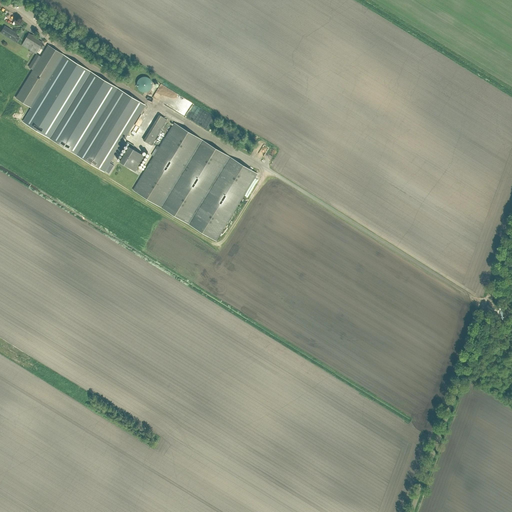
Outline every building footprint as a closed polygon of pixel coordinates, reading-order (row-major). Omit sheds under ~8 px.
[(17,34),(5,26),(1,33),(17,42),(19,38),(16,36),(17,34)] [(43,43),(29,34),(22,45),(36,53),(43,43)] [(49,46),(17,97),(58,123),(90,72),(49,46)] [(146,107),(91,73),(51,138),(78,155),(109,174),(115,166),(110,164),(146,107)] [(187,116),(192,105),(185,100),(184,101),(183,100),(166,93),(167,92),(161,90),(159,93),(163,96),(159,94),(158,95),(155,97),(156,98),(158,102),(162,100),(164,96),(166,97),(168,95),(169,98),(172,97),(170,100),(171,102),(168,103),(170,104),(171,107),(178,111),(182,113),(187,112),(186,113),(187,116)] [(167,120),(159,115),(143,140),(151,145),(167,120)] [(256,175),(174,124),(133,189),(216,241),(256,175)] [(144,156),(129,147),(120,161),(135,171),(144,156)] [(116,165),(112,173),(126,181),(130,173),(116,165)]
